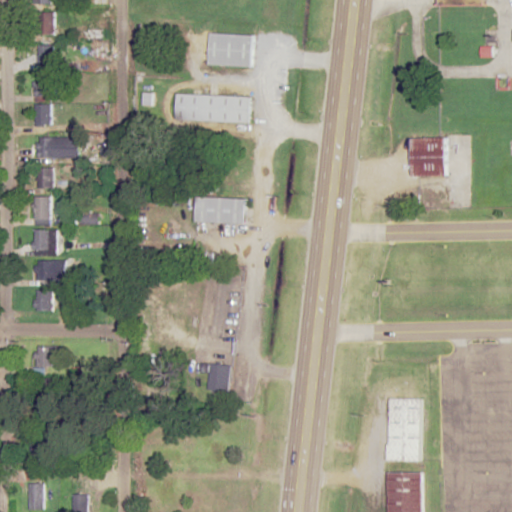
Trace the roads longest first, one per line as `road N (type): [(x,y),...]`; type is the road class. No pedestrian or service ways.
road 1 (secondary): [(297,511),(355,0)]
road 2 (residential): [(120,511),(118,0)]
road 3 (residential): [(348,64),(282,56),(247,370),(314,373)]
road 4 (residential): [(0,386),(6,0)]
road 5 (residential): [(0,331),(120,329)]
